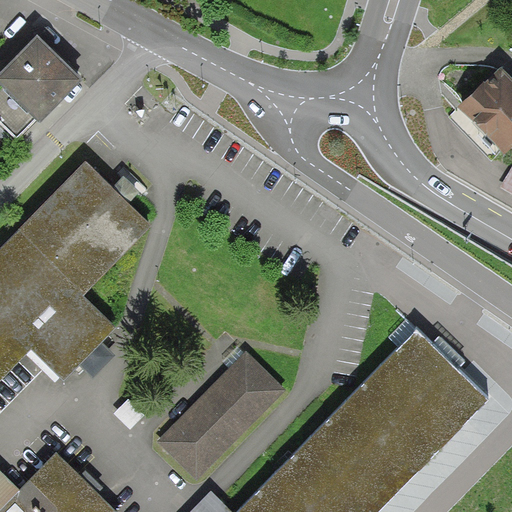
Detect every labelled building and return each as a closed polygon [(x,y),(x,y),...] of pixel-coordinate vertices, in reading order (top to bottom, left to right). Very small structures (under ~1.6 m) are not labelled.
[(42,124),(84,80),(37,35),(13,60),(0,73),(0,119),(17,136),(35,118),(42,124)] [(511,134),(511,74),(498,61),(457,101),(501,146),(511,134)] [(0,468),(0,372),(25,347),(58,379),(69,367),(115,321),(83,289),(150,221),(115,187),(86,159),(0,246),(0,511),(115,511),(81,479),(54,453),(20,488),(0,468)] [(511,166),(503,180),(511,185),(511,166)] [(457,357),(422,323),(403,343),(237,511),(373,511),(493,393),(457,357)] [(286,383),(247,346),(159,438),(197,474),(286,383)]
